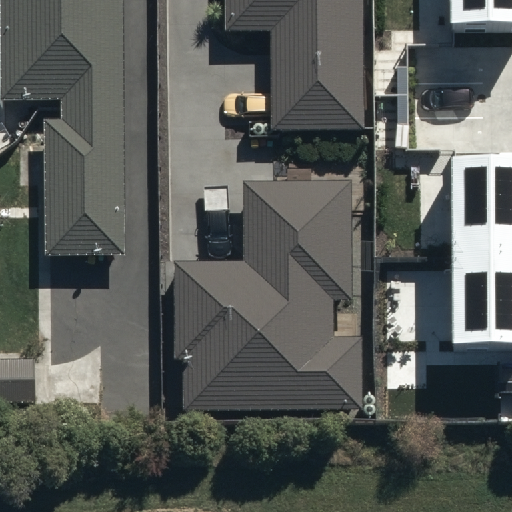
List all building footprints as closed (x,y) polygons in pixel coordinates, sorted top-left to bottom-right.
[(119,0),(1,0),(2,90),(65,90),(65,114),(42,114),(43,245),(122,244),(119,0)] [(223,0),(223,29),(270,29),(270,129),(366,129),(366,0),(223,0)] [(511,0),(450,0),(451,33),(511,32),(511,0)] [(511,158),(453,159),(453,346),(511,345),(511,158)] [(352,178),(242,178),(242,261),(174,261),(174,358),(183,358),(183,409),(362,409),(362,335),(335,335),(335,300),(353,300),(352,178)] [(0,350),(0,412),(30,413),(29,351),(0,350)]
